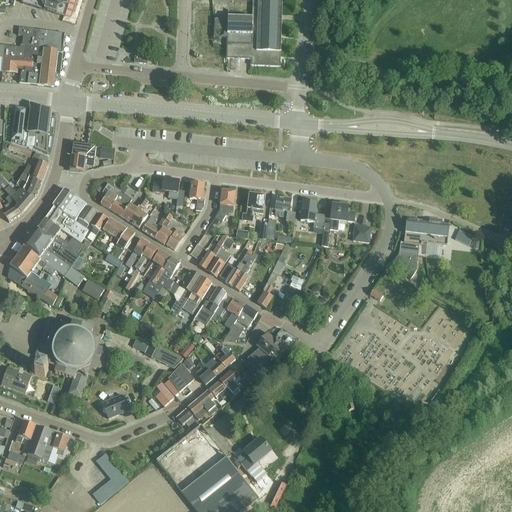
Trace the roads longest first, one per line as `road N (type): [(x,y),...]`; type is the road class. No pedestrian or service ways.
road 1 (residential): [(0,403),(110,440),(178,410),(226,373),(270,319)]
road 2 (tertiary): [(298,124),(69,102)]
road 3 (residential): [(270,319),(320,345),(385,248),(388,199)]
road 4 (residential): [(388,199),(215,177)]
road 5 (residential): [(139,143),(297,159)]
road 6 (residential): [(511,243),(388,199)]
road 7 (residential): [(74,184),(80,196),(178,259)]
